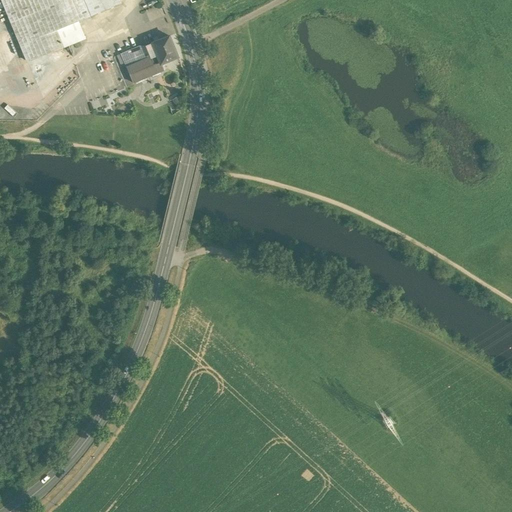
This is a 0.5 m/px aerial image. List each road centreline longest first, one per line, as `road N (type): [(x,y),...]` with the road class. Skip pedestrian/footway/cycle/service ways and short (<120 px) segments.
road 1 (track): [(0,143),(287,190),(381,226),(511,304)]
road 2 (secondary): [(9,511),(81,447),(120,387),(169,245)]
road 3 (track): [(511,389),(427,337),(282,274)]
road 4 (secondary): [(174,0),(200,95),(169,245)]
